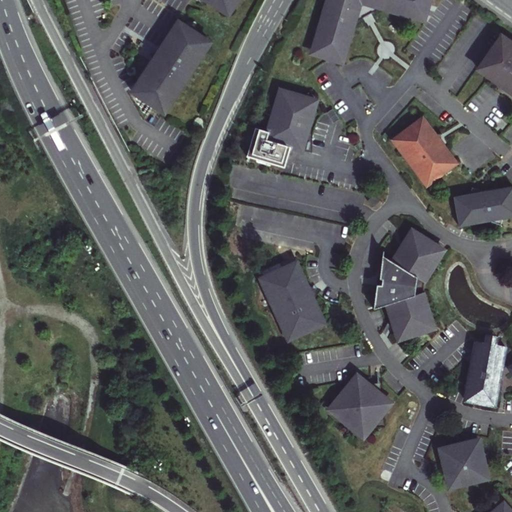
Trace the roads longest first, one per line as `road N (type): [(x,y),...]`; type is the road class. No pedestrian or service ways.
road 1 (trunk): [(271,428),(181,283),(36,0)]
road 2 (trunk): [(219,423),(42,108),(0,4)]
road 3 (motorway): [(271,428),(203,290),(193,227),(203,162),(278,0)]
road 4 (unclassified): [(401,192),(365,234),(355,287),(366,328),(431,399)]
road 5 (trunk): [(177,511),(0,433)]
road 6 (unclassified): [(412,69),(366,120),(401,192)]
road 7 (unclassified): [(431,399),(404,465),(432,484),(444,511)]
road 8 (unclassified): [(412,69),(511,156)]
